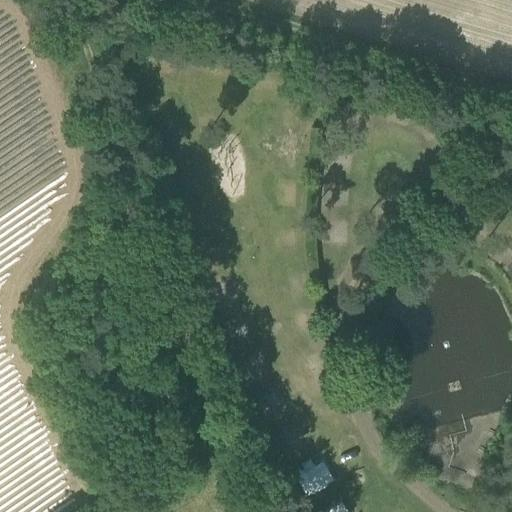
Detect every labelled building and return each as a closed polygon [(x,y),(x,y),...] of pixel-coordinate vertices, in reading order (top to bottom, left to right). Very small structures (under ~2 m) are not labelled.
[(251,87),(270,97),(279,79),(260,69),(251,87)] [(356,137),(370,122),(351,104),(336,119),(356,137)] [(322,152),(323,177),(351,176),(350,150),(322,152)] [(319,206),(347,207),(348,184),(320,184),(319,206)] [(498,232),(511,237),(511,217),(505,215),(498,232)] [(316,244),(346,245),(347,221),(317,220),(316,244)] [(286,290),(304,290),(303,273),(285,274),(286,290)] [(349,511),(344,500),(319,511),(349,511)]
